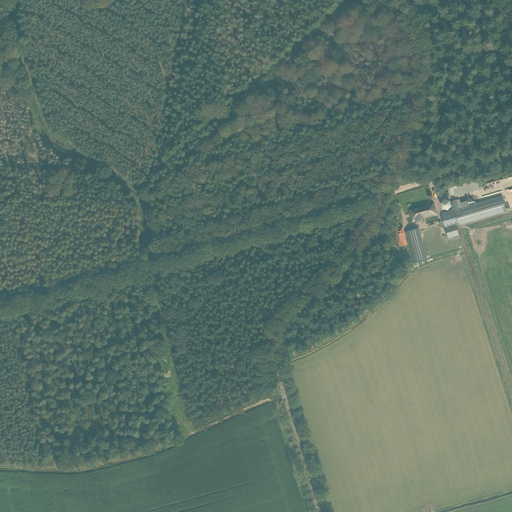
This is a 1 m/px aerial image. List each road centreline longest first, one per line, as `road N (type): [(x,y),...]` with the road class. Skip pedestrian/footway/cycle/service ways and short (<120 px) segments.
road 1 (unclassified): [(320,511),(271,351),(286,312),(348,250),(396,167),(422,62),(396,0)]
road 2 (track): [(0,305),(384,194)]
road 3 (track): [(284,393),(145,454),(80,468),(0,468)]
